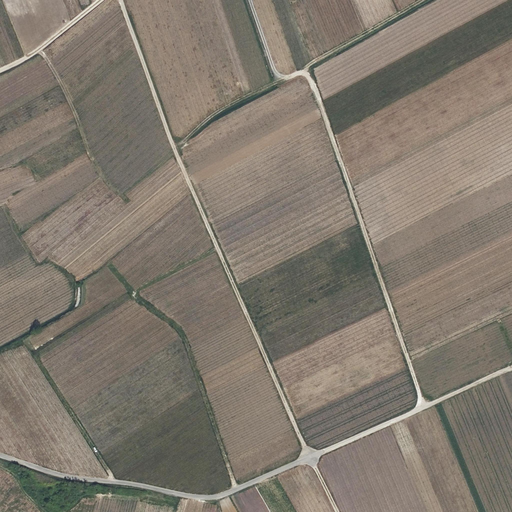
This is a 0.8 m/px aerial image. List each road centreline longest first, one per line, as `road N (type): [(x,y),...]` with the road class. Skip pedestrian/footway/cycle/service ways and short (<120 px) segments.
road 1 (track): [(122,0),(176,147),(336,511)]
road 2 (track): [(421,408),(304,67),(420,0)]
road 3 (unclassified): [(0,454),(69,476),(204,496),(310,458)]
road 4 (track): [(511,368),(310,458)]
road 5 (track): [(304,67),(217,110),(176,147)]
road 6 (track): [(0,71),(99,0)]
